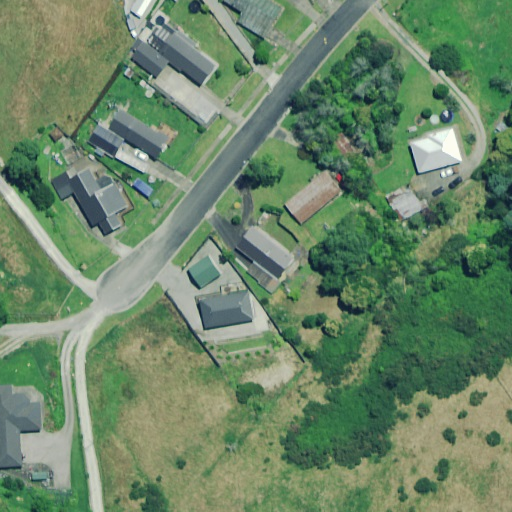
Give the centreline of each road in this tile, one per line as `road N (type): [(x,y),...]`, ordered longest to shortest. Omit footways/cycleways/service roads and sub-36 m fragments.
road 1 (residential): [(123,288),(363,0)]
road 2 (unclassified): [(0,334),(88,318),(109,308),(123,288)]
